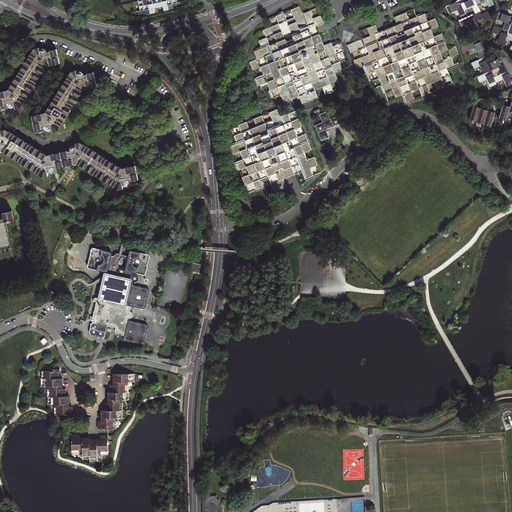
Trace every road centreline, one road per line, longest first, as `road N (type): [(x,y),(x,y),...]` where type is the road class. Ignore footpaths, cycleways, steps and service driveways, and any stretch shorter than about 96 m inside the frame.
road 1 (residential): [(221,231),(288,216),(395,116),(431,118),(482,167)]
road 2 (tertiary): [(162,50),(205,129),(215,230)]
road 3 (tertiary): [(221,231),(209,126),(215,42)]
road 4 (tertiary): [(3,0),(162,50)]
road 5 (tertiary): [(188,23),(119,31),(35,2)]
road 6 (tertiary): [(192,511),(195,373)]
road 7 (residential): [(99,366),(72,367),(38,323),(0,332)]
